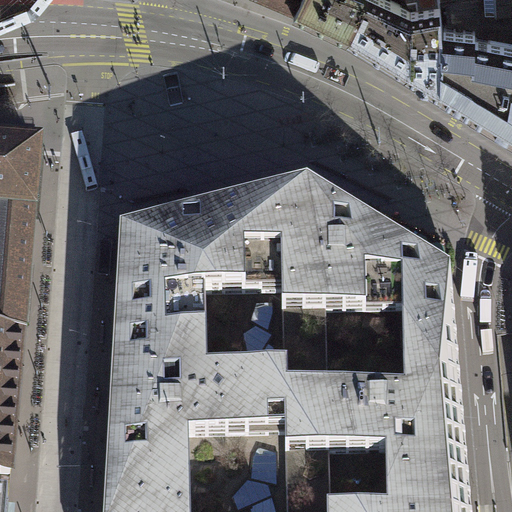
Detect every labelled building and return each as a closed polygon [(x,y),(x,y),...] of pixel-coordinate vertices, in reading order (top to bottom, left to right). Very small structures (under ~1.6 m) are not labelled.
[(296,0),(294,5),(348,32),(363,0),(296,0)] [(411,9),(391,0),(363,0),(348,32),(406,66),(411,58),(413,31),(411,9)] [(440,0),(409,0),(411,9),(413,31),(411,58),(406,66),(443,89),(443,28),(442,14),(441,3),(440,0)] [(498,13),(496,0),(485,0),(486,14),(498,13)] [(443,89),(511,130),(511,44),(476,37),(476,32),(443,28),(443,89)] [(0,215),(33,218),(38,158),(0,154),(0,215)] [(339,219),(308,203),(233,221),(206,227),(122,246),(105,511),(471,511),(450,273),(339,219)] [(0,215),(0,336),(24,339),(33,218),(0,215)] [(99,278),(111,278),(113,244),(101,243),(99,278)] [(24,339),(0,336),(0,415),(17,417),(24,339)] [(17,417),(0,415),(0,478),(12,479),(17,417)]
